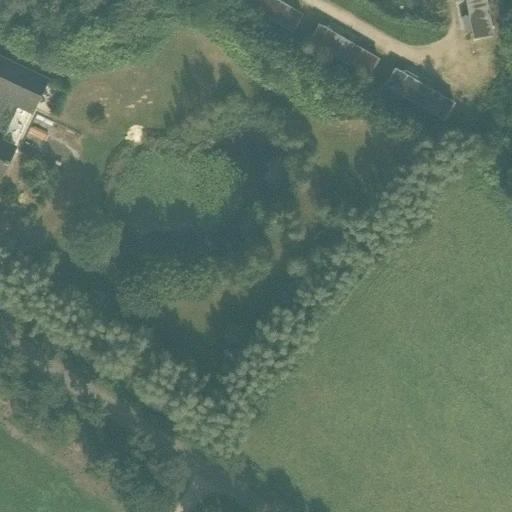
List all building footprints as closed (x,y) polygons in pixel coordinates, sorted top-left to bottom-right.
[(273,0),(235,0),(292,33),(302,17),(273,0)] [(485,0),(465,0),(476,41),(494,36),(485,0)] [(319,27),(309,43),(368,78),(378,61),(319,27)] [(18,109),(31,115),(47,83),(0,59),(0,180),(16,147),(3,141),(18,109)] [(395,71),(385,88),(444,122),(454,106),(395,71)]
